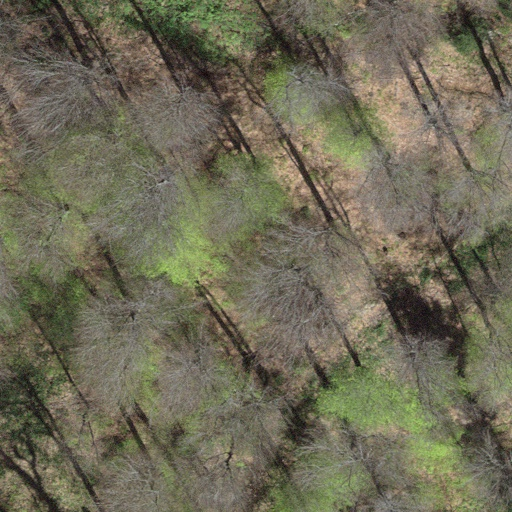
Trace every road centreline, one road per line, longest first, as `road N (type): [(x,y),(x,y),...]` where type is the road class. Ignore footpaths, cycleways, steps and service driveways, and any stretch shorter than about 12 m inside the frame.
road 1 (track): [(511,79),(218,50),(117,24),(75,0)]
road 2 (track): [(267,511),(267,472),(316,400),(453,279),(511,240)]
